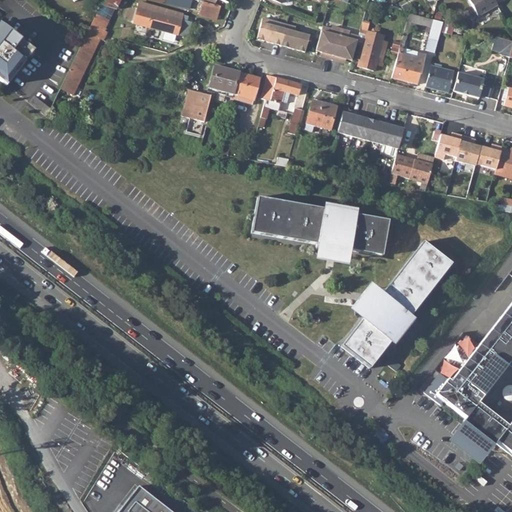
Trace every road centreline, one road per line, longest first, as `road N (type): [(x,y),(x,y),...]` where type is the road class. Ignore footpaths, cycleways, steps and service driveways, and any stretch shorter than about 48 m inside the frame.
road 1 (residential): [(0,109),(388,414)]
road 2 (trunk): [(367,511),(0,223)]
road 3 (trunk): [(0,255),(328,511)]
road 4 (residential): [(248,0),(231,44),(248,60),(511,130)]
